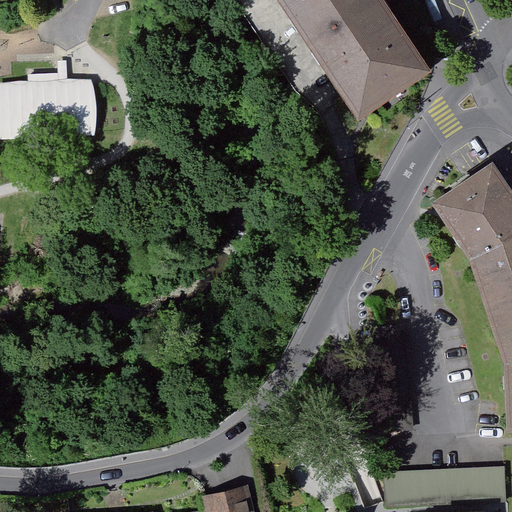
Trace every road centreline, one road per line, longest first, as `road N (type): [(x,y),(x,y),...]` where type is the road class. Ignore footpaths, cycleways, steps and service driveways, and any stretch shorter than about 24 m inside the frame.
road 1 (residential): [(0,484),(119,474),(181,461),(227,440),(282,390),(351,268)]
road 2 (residential): [(496,104),(447,123),(351,268)]
